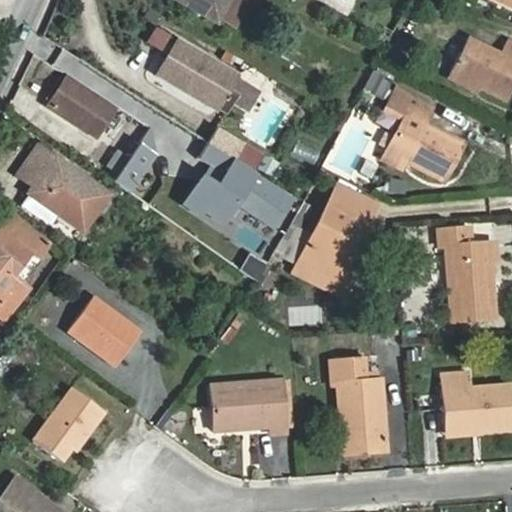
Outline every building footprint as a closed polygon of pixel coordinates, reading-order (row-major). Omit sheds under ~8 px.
[(226,0),(176,0),(214,21),(226,0)] [(511,0),(496,0),(511,8),(511,0)] [(164,51),(172,33),(155,25),(146,42),(164,51)] [(506,100),(511,87),(511,40),(508,38),(500,54),(467,38),(450,71),(506,100)] [(178,41),(158,75),(216,109),(235,76),(178,41)] [(365,90),(381,97),(390,77),(374,70),(365,90)] [(113,109),(64,77),(46,105),(95,137),(113,109)] [(228,103),(251,109),(258,84),(235,78),(228,103)] [(442,180),(460,144),(425,126),(432,111),(398,93),(390,108),(405,116),(387,152),(442,180)] [(234,158),(242,145),(215,128),(207,141),(234,158)] [(272,226),(290,199),(232,162),(234,158),(207,141),(196,158),(223,174),(216,186),(202,177),(183,205),(199,215),(202,211),(223,224),(237,203),(272,226)] [(295,142),(289,157),(314,166),(320,151),(295,142)] [(82,231),(108,195),(38,146),(18,175),(34,186),(28,193),(82,231)] [(115,152),(105,167),(117,175),(127,160),(115,152)] [(344,274),(378,208),(332,187),(292,268),(309,277),(316,263),(342,277),(344,274)] [(39,257),(52,242),(14,212),(0,229),(0,317),(4,320),(29,288),(13,275),(32,251),(39,257)] [(491,264),(496,264),(494,243),(471,245),(470,228),(437,230),(439,247),(444,247),(450,322),(495,318),(491,264)] [(258,278),(266,263),(250,253),(241,269),(258,278)] [(342,277),(316,263),(309,277),(347,296),(355,280),(344,274),(342,277)] [(95,298),(70,332),(113,364),(138,331),(95,298)] [(347,455),(386,451),(381,380),(366,382),(364,359),(329,362),(331,384),(336,384),(339,419),(344,418),(347,455)] [(511,429),(511,398),(511,383),(471,386),(470,373),(439,375),(443,425),(479,422),(479,432),(511,429)] [(288,433),(285,381),(211,385),(214,432),(270,428),(270,434),(288,433)] [(74,451),(104,410),(73,388),(33,442),(60,461),(70,448),(74,451)] [(60,511),(15,478),(0,498),(0,511),(60,511)]
